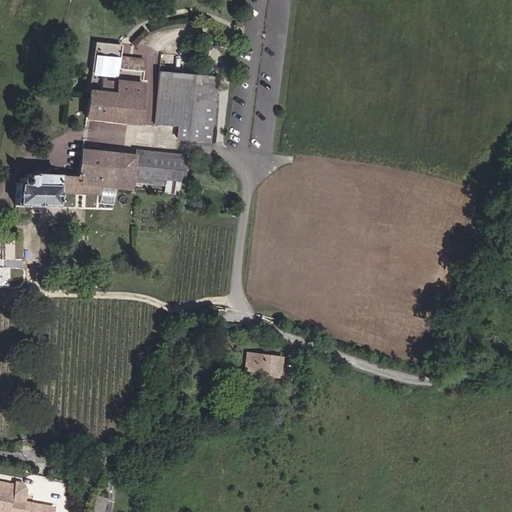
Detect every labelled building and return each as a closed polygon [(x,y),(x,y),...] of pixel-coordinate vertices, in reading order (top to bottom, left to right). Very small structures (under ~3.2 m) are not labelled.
[(118,45),(90,43),(86,89),(86,93),(84,118),(136,122),(140,72),(116,69),(118,45)] [(219,78),(160,71),(154,123),(178,126),(177,140),(211,144),(219,78)] [(180,193),(183,158),(140,154),(140,158),(81,153),(79,178),(26,174),(25,178),(18,179),(15,205),(57,208),(58,201),(59,191),(74,192),(81,192),(82,184),(101,185),(100,203),(113,204),(115,187),(131,188),(131,179),(167,182),(166,192),(180,193)] [(283,356),(248,352),(246,373),(280,376),(283,356)] [(0,480),(0,507),(9,509),(11,497),(18,499),(20,488),(13,487),(13,483),(0,480)] [(94,511),(102,511),(106,498),(98,496),(94,511)] [(8,511),(18,511),(21,499),(18,499),(11,497),(9,509),(8,511)] [(21,499),(18,511),(31,511),(33,502),(21,499)]
